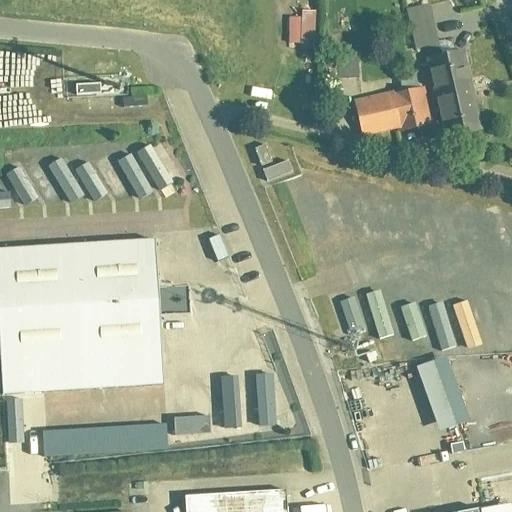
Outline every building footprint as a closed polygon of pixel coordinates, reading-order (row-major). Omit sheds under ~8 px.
[(404,15),(411,51),(442,45),(435,9),(404,15)] [(336,82),(358,82),(358,50),(336,50),(336,82)] [(442,139),(481,132),(465,55),(427,62),(432,87),(356,102),(363,138),(439,123),(442,139)] [(0,252),(0,348),(2,394),(159,388),(153,246),(0,252)] [(465,433),(469,455),(511,446),(511,427),(511,425),(465,433)] [(179,511),(288,511),(288,495),(180,498),(179,511)]
